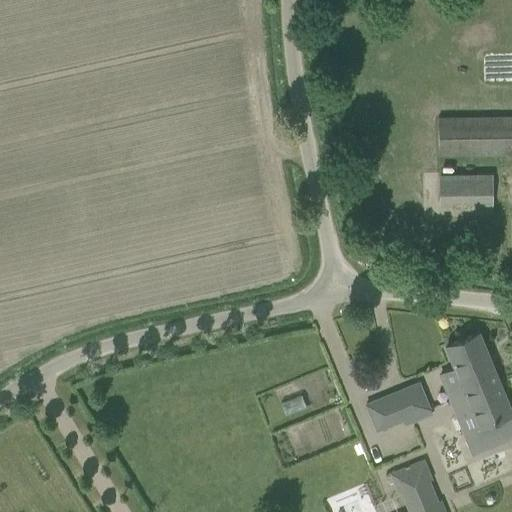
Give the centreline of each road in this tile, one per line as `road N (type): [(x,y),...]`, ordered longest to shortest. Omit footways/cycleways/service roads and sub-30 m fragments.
road 1 (unclassified): [(0,399),(134,339),(338,294)]
road 2 (unclassified): [(338,294),(307,137),(293,0)]
road 3 (unclassified): [(338,294),(511,303)]
